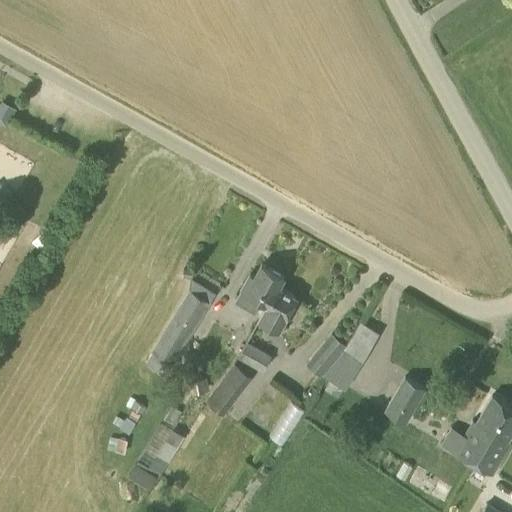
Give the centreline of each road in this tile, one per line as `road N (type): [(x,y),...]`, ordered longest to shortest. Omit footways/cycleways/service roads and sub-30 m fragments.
road 1 (unclassified): [(511,304),(460,305),(0,46)]
road 2 (tertiary): [(511,210),(397,0)]
